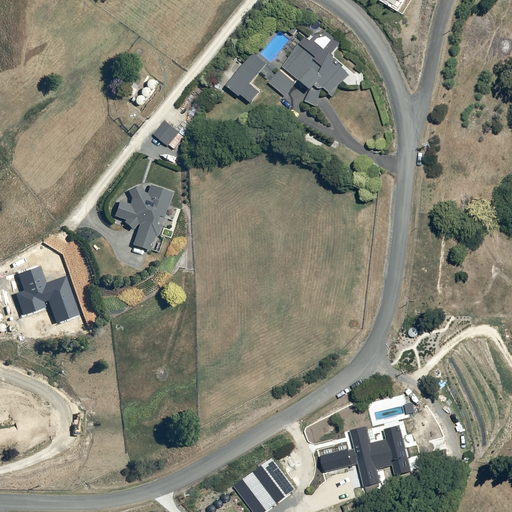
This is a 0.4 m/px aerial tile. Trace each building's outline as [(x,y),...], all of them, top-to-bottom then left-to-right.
[(343,81),(351,72),(331,55),(341,44),(318,24),(308,36),(268,82),(285,97),(300,79),(312,90),(303,99),(314,109),(329,91),(332,94),(343,81)] [(268,64),(253,53),(228,86),(251,103),(260,91),(252,85),(268,64)] [(185,137),(164,121),(154,134),(174,150),(185,137)] [(144,190),(132,186),(127,203),(119,200),(114,217),(124,220),(123,222),(136,233),(132,245),(158,253),(169,219),(173,221),(177,208),(169,205),(173,191),(147,183),(144,190)] [(66,235),(58,230),(50,245),(58,250),(66,235)] [(39,288),(46,312),(76,304),(70,280),(39,288)] [(27,290),(17,293),(23,313),(33,310),(27,290)] [(254,471),(278,502),(296,489),(272,458),(261,466),(254,471)] [(278,502),(254,471),(234,486),(254,511),(265,511),(268,510),(278,502)]
